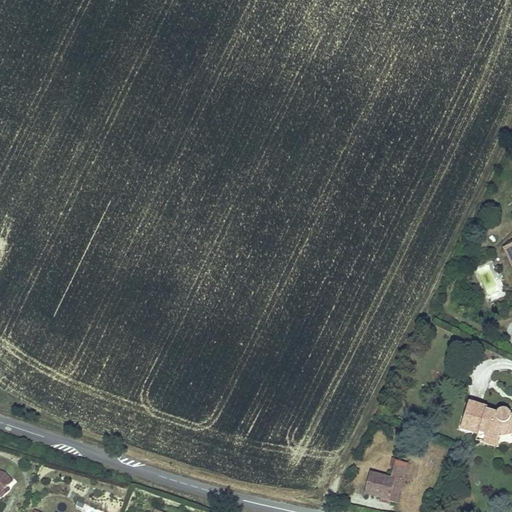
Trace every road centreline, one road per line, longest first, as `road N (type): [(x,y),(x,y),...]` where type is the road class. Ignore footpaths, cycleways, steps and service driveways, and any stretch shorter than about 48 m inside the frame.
road 1 (track): [(511,112),(320,511)]
road 2 (tertiary): [(0,422),(294,511)]
